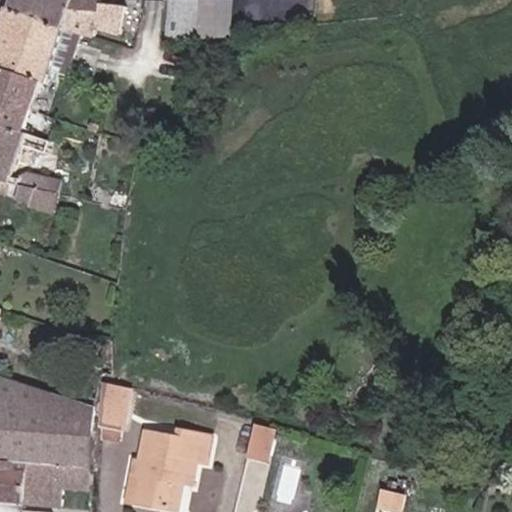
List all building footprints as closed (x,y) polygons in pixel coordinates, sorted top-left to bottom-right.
[(99,6),(100,0),(14,0),(11,12),(64,28),(71,10),(96,14),(99,6)] [(187,0),(169,0),(167,24),(186,23),(187,0)] [(127,7),(99,6),(96,14),(71,10),(64,28),(116,44),(127,7)] [(64,28),(11,12),(0,42),(0,69),(41,83),(43,84),(46,79),(48,71),(53,72),(55,66),(51,65),(64,28)] [(41,83),(0,69),(0,125),(26,134),(32,136),(33,130),(25,127),(41,83)] [(89,128),(96,132),(98,124),(90,122),(89,128)] [(26,134),(0,125),(0,188),(2,183),(9,185),(26,134)] [(0,222),(0,227),(24,236),(29,221),(32,210),(56,218),(63,201),(11,185),(8,195),(16,198),(8,222),(1,220),(0,222)] [(29,221),(24,236),(40,241),(44,226),(29,221)] [(90,406),(0,374),(0,458),(24,461),(92,469),(93,455),(98,408),(90,406)] [(269,460),(276,435),(256,430),(250,456),(269,460)] [(139,504),(179,511),(184,483),(193,485),(198,462),(208,464),(212,438),(181,432),(179,440),(147,433),(141,464),(136,462),(133,477),(144,479),(139,504)] [(24,461),(0,458),(0,498),(22,500),(24,461)] [(91,490),(92,469),(24,461),(22,500),(26,500),(62,504),(62,488),(91,490)] [(380,510),(387,511),(403,511),(407,496),(385,490),(380,510)]
